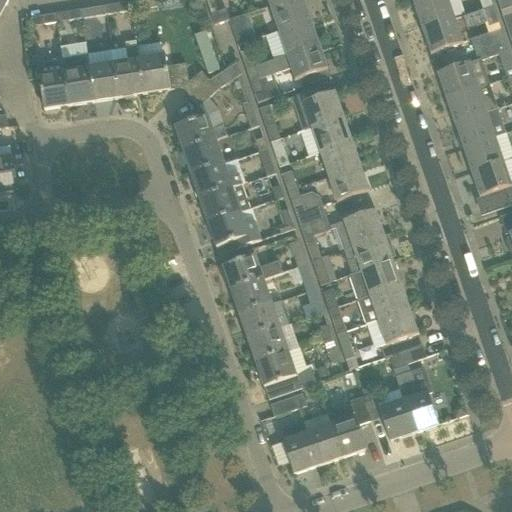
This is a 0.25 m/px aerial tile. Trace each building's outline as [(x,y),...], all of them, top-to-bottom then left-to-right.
[(0,0),(0,17),(9,0),(0,0)] [(156,0),(145,0),(146,0),(144,0),(146,10),(158,8),(156,0)] [(181,0),(162,0),(164,9),(183,6),(181,0)] [(310,21),(303,0),(291,0),(270,8),(278,33),(310,21)] [(455,20),(448,0),(435,0),(415,7),(423,31),(455,20)] [(511,0),(496,0),(503,18),(511,14),(511,0)] [(107,16),(113,15),(133,12),(131,2),(105,7),(107,16)] [(105,7),(93,9),(95,18),(107,16),(105,7)] [(499,25),(493,7),(484,11),(490,28),(499,25)] [(226,10),(218,13),(212,15),(215,26),(230,22),(230,21),(229,17),(226,10)] [(83,20),(81,11),(67,13),(69,22),(83,20)] [(46,25),(58,24),(56,15),(44,17),(46,25)] [(239,19),(230,22),(239,47),(248,44),(239,19)] [(455,20),(423,31),(432,55),(431,55),(431,57),(464,46),(455,20)] [(319,45),(310,21),(278,33),(286,57),(319,45)] [(501,31),(477,39),(470,41),(474,52),(504,41),(501,31)] [(195,37),(208,76),(220,72),(206,33),(195,37)] [(511,64),(504,41),(474,52),(477,62),(482,61),(482,62),(499,56),(504,72),(507,80),(511,77),(511,64)] [(138,48),(146,96),(183,90),(191,99),(210,82),(202,73),(190,84),(187,65),(167,69),(166,58),(163,59),(161,44),(138,48)] [(261,80),(291,70),(295,83),(300,81),(302,89),(331,80),(328,71),(328,69),(327,70),(319,45),(286,57),(287,58),(256,68),(256,67),(247,70),(256,96),(265,93),(261,80)] [(127,50),(129,65),(115,66),(120,100),(146,96),(138,48),(127,50)] [(241,54),(247,70),(256,67),(250,50),(241,54)] [(96,104),(90,70),(88,56),(63,60),(71,108),(96,104)] [(71,108),(63,60),(40,64),(37,75),(38,81),(40,81),(45,112),(71,108)] [(211,82),(210,82),(191,99),(200,109),(200,108),(209,100),(215,95),(234,82),(235,82),(239,79),(242,90),(247,105),(252,104),(238,63),(226,71),(225,72),(211,82)] [(447,100),(479,89),(470,64),(438,76),(438,77),(439,77),(447,100)] [(120,100),(115,66),(90,70),(96,104),(120,100)] [(479,89),(447,100),(456,125),(499,110),(495,98),(483,102),(479,89)] [(292,99),(304,132),(344,119),(336,96),(337,95),(336,94),(321,99),(318,90),(292,99)] [(260,111),(272,143),(281,140),(270,107),(260,111)] [(464,150),(496,138),(508,134),(499,110),(456,125),(464,150)] [(248,119),(252,130),(260,128),(256,116),(248,119)] [(0,117),(0,130),(9,129),(7,117),(0,117)] [(228,138),(224,126),(211,131),(207,118),(176,129),(184,153),(228,138)] [(312,131),(320,155),(352,144),(344,119),(304,132),(304,133),(312,131)] [(224,166),(216,142),(228,138),(184,153),(192,177),(224,166)] [(505,164),(504,163),(496,138),(464,150),(472,174),(505,164)] [(256,142),(260,154),(268,151),(264,139),(256,142)] [(272,143),(281,169),(290,166),(284,148),(286,148),(284,140),(282,141),(281,140),(272,143)] [(320,155),(329,179),(361,168),(352,144),(320,155)] [(0,195),(19,193),(17,182),(28,180),(24,158),(14,160),(14,159),(0,161),(0,195)] [(511,187),(511,185),(505,164),(472,174),(480,198),(480,200),(511,187)] [(276,176),(273,165),(264,167),(268,179),(276,176)] [(192,177),(200,201),(243,187),(240,176),(230,179),(226,166),(224,166),(192,177)] [(369,192),(361,168),(329,179),(337,204),(370,193),(370,192),(369,192)] [(282,176),(288,193),(298,190),(292,173),(282,176)] [(200,201),(209,225),(242,214),(252,210),(243,187),(200,201)] [(273,191),(277,202),(284,199),(280,188),(273,191)] [(298,190),(288,193),(300,227),(327,218),(324,209),(306,214),(301,198),(298,190)] [(281,235),(282,236),(296,232),(289,212),(280,215),(284,227),(279,228),(281,235)] [(337,231),(344,251),(385,238),(377,214),(377,212),(330,228),(327,218),(300,227),(312,262),(322,259),(315,238),(337,231)] [(262,242),(256,224),(247,227),(242,214),(209,225),(217,250),(226,247),(228,254),(262,242)] [(393,262),(385,238),(344,251),(348,263),(357,260),(362,273),(393,262)] [(300,243),(299,243),(291,246),(299,270),(308,267),(300,243)] [(237,264),(224,269),(232,293),(263,282),(284,275),(279,263),(259,270),(253,251),(234,257),(237,264)] [(322,259),(312,262),(321,288),(331,284),(322,259)] [(358,301),(401,286),(393,262),(362,273),(353,276),(350,277),(358,301)] [(299,270),(307,294),(316,290),(308,267),(299,270)] [(232,293),(240,317),(271,306),(263,282),(232,293)] [(358,302),(367,326),(410,311),(401,286),(358,301),(358,302)] [(325,316),(316,290),(307,294),(311,307),(315,319),(325,316)] [(329,311),(339,308),(333,291),(323,295),(329,311)] [(271,306),(240,317),(248,341),(280,330),(289,327),(287,319),(277,323),(271,306)] [(338,336),(348,333),(339,308),(329,311),(338,336)] [(391,360),(423,348),(419,335),(418,335),(410,311),(367,326),(376,350),(381,348),(386,361),(391,360)] [(323,342),(332,339),(328,327),(319,330),(323,342)] [(256,365),(288,354),(280,330),(248,341),(256,365)] [(338,336),(351,373),(361,370),(348,333),(338,336)] [(332,339),(323,342),(331,367),(341,364),(332,339)] [(400,391),(404,403),(415,435),(440,427),(428,394),(419,398),(408,366),(427,360),(423,348),(391,360),(400,391)] [(256,365),(269,402),(318,386),(313,373),(296,379),(288,354),(256,365)] [(326,368),(317,371),(320,380),(329,377),(326,368)] [(365,398),(374,395),(372,388),(362,392),(365,398)] [(365,398),(362,399),(370,424),(382,420),(390,444),(415,435),(404,403),(380,411),(374,395),(365,398)] [(308,408),(304,396),(295,399),(299,411),(308,408)] [(271,407),(275,419),(299,411),(295,399),(271,407)] [(359,427),(370,424),(362,399),(351,403),(352,408),(328,416),(332,427),(343,460),(367,451),(359,427)] [(469,416),(465,404),(457,406),(453,413),(456,421),(469,416)] [(308,436),(305,426),(291,430),(294,440),(283,444),(294,476),(319,468),(308,436)] [(308,436),(319,468),(343,460),(332,427),(308,436)]
